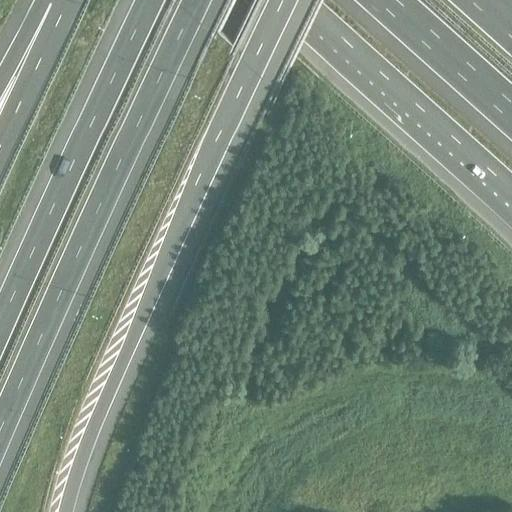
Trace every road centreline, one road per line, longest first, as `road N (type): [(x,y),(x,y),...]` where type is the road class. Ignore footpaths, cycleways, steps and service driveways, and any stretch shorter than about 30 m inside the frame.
road 1 (motorway): [(64,511),(77,454),(282,0)]
road 2 (motorway): [(0,438),(197,0)]
road 3 (motorway): [(149,0),(0,331)]
road 4 (motorway): [(290,0),(511,200)]
road 5 (motorway): [(384,0),(511,113)]
road 6 (motorway): [(58,10),(0,143)]
